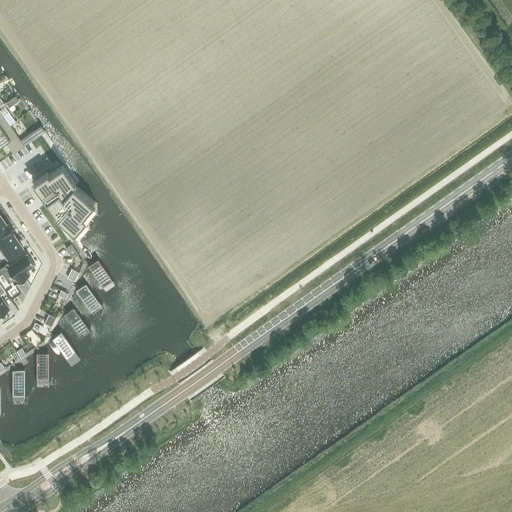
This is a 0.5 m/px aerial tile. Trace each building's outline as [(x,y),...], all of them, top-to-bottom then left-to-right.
[(0,131),(10,125),(15,121),(8,111),(3,115),(0,110),(0,131)] [(10,125),(0,131),(0,146),(5,142),(13,153),(24,145),(10,125)] [(47,171),(33,181),(43,195),(44,195),(55,210),(53,212),(74,230),(86,216),(83,213),(93,201),(91,199),(73,184),(75,182),(62,164),(49,173),(47,171)] [(3,219),(0,220),(0,234),(10,227),(7,223),(6,223),(3,219)] [(10,227),(0,234),(0,248),(16,237),(12,232),(13,232),(10,227)] [(16,237),(0,248),(0,249),(6,258),(22,246),(16,237)] [(88,276),(110,307),(122,282),(100,251),(76,239),(74,241),(89,261),(83,273),(88,276)] [(65,247),(72,257),(78,253),(71,243),(65,247)] [(29,274),(26,270),(35,264),(27,253),(10,265),(7,262),(0,266),(0,274),(3,272),(9,281),(14,278),(18,283),(30,275),(29,274)] [(72,268),(67,277),(74,280),(79,272),(72,268)] [(72,295),(98,331),(110,307),(88,276),(83,273),(72,295)] [(0,314),(9,308),(0,295),(0,294),(5,291),(0,283),(0,314)] [(61,290),(58,295),(65,298),(68,293),(61,290)] [(60,319),(85,356),(98,331),(72,295),(60,319)] [(56,317),(49,314),(44,323),(51,326),(56,317)] [(54,353),(54,387),(79,369),(85,356),(60,319),(48,344),(54,353)] [(30,370),(30,404),(54,387),(54,353),(48,344),(23,361),(30,370)] [(16,351),(21,357),(26,354),(21,347),(16,351)] [(0,378),(6,387),(6,420),(30,404),(30,370),(23,361),(0,377),(0,378)]
